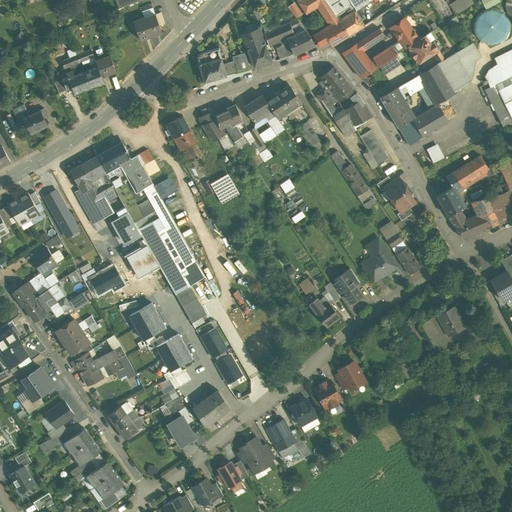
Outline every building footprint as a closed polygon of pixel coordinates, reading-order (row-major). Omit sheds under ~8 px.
[(115,0),(119,9),(141,0),(115,0)] [(299,0),(299,1),(306,12),(319,4),(324,0),(299,0)] [(328,5),(324,0),(319,4),(330,21),(336,17),(335,16),(328,5)] [(343,11),(335,0),(328,5),(335,16),(343,11)] [(456,14),(474,3),(472,0),(456,0),(450,4),(456,14)] [(479,0),(484,8),(498,0),(479,0)] [(292,17),(300,14),(295,1),(287,4),(292,17)] [(257,9),(252,12),(257,21),(262,18),(257,9)] [(495,45),(501,42),(505,38),(509,33),(510,27),(508,21),(505,15),(500,11),(494,9),(488,9),(482,12),(478,16),(475,21),(474,27),(475,33),(478,39),(483,43),(489,45),(495,45)] [(90,14),(92,19),(103,15),(101,10),(90,14)] [(354,11),(339,21),(348,36),(364,26),(354,11)] [(160,12),(155,14),(159,26),(164,24),(160,12)] [(155,14),(144,18),(150,36),(161,32),(159,26),(155,14)] [(150,36),(144,18),(133,22),(137,31),(140,40),(150,36)] [(298,19),(290,23),(292,29),(301,24),(298,19)] [(410,31),(402,19),(394,25),(393,32),(398,39),(400,37),(407,46),(419,38),(414,30),(410,31)] [(339,21),(322,31),(328,41),(331,45),(348,36),(339,21)] [(267,23),(262,25),(265,32),(271,30),(267,23)] [(290,23),(276,28),(280,40),(294,34),(292,29),(290,23)] [(383,26),(362,40),(367,47),(387,33),(383,26)] [(265,32),(261,34),(266,46),(280,40),(276,28),(271,30),(265,32)] [(259,29),(242,36),(244,42),(245,42),(248,49),(247,49),(254,68),(263,64),(265,65),(269,64),(270,62),(271,61),(271,59),(274,57),(271,50),(268,52),(266,46),(261,34),(259,29)] [(305,30),(287,39),(289,43),(294,54),(303,51),(315,45),(311,37),(305,30)] [(322,31),(314,37),(320,46),(328,41),(322,31)] [(430,31),(425,34),(430,41),(432,40),(435,39),(430,31)] [(430,41),(425,34),(419,38),(407,46),(407,47),(411,53),(409,53),(412,57),(413,56),(417,62),(432,53),(438,49),(432,40),(430,41)] [(398,39),(397,42),(391,46),(396,54),(407,47),(407,46),(400,37),(398,39)] [(362,40),(343,54),(350,64),(363,54),(361,51),(367,47),(362,40)] [(472,42),(443,58),(471,61),(481,56),(472,42)] [(289,43),(282,45),(286,57),(294,54),(289,43)] [(282,45),(276,48),(280,60),(286,57),(282,45)] [(391,46),(372,58),(378,66),(396,54),(391,46)] [(511,48),(494,57),(497,63),(505,78),(511,74),(511,48)] [(84,52),(76,55),(79,62),(93,57),(90,49),(84,52)] [(218,49),(197,55),(204,82),(226,76),(222,64),(218,49)] [(438,49),(432,53),(438,61),(443,58),(438,49)] [(244,53),(232,57),(233,61),(235,61),(238,72),(250,69),(244,53)] [(363,54),(350,64),(360,78),(373,69),(363,54)] [(61,61),(64,68),(79,62),(76,55),(61,61)] [(116,71),(110,55),(94,60),(97,66),(101,76),(116,71)] [(379,67),(383,73),(399,63),(394,56),(379,67)] [(438,61),(436,62),(452,90),(468,80),(468,78),(457,60),(443,58),(438,61)] [(468,63),(471,61),(457,60),(468,78),(470,76),(468,72),(471,69),(468,63)] [(233,61),(222,64),(226,76),(238,72),(235,61),(233,61)] [(67,76),(67,77),(82,71),(79,62),(64,68),(67,76)] [(436,62),(418,72),(425,84),(436,102),(453,92),(452,90),(436,62)] [(497,63),(488,69),(484,76),(487,82),(489,86),(505,78),(497,63)] [(97,66),(82,71),(88,87),(103,81),(101,76),(97,66)] [(343,77),(334,67),(319,78),(322,81),(328,88),(343,77)] [(88,87),(82,71),(67,77),(71,85),(74,93),(88,87)] [(418,72),(403,81),(407,89),(411,87),(413,91),(425,84),(418,72)] [(489,86),(485,88),(492,103),(495,108),(503,124),(511,119),(511,74),(505,78),(489,86)] [(71,85),(67,77),(67,76),(62,78),(66,87),(71,85)] [(343,77),(328,88),(332,93),(334,95),(349,85),(349,84),(343,77)] [(66,87),(62,78),(54,82),(59,93),(67,89),(66,87)] [(328,88),(322,81),(319,84),(322,88),(323,88),(330,95),(332,93),(328,88)] [(492,103),(485,88),(489,86),(487,82),(479,86),(484,96),(489,105),(490,105),(490,104),(492,103)] [(349,85),(334,95),(336,98),(338,101),(353,91),(349,85)] [(289,86),(266,101),(270,108),(275,114),(278,118),(300,103),(289,86)] [(394,87),(378,95),(397,125),(412,117),(394,87)] [(330,95),(323,88),(322,88),(315,94),(326,108),(334,103),(333,101),(336,98),(334,95),(332,93),(330,95)] [(353,104),(344,110),(350,120),(354,126),(371,116),(362,101),(356,92),(350,97),(353,104)] [(262,95),(244,107),(253,119),(263,112),(270,108),(266,101),(262,95)] [(29,115),(23,103),(12,109),(18,121),(23,119),(23,118),(29,115)] [(227,110),(214,116),(216,120),(220,127),(231,122),(232,125),(234,124),(242,121),(235,104),(226,108),(227,110)] [(438,105),(413,119),(416,125),(420,133),(446,119),(438,105)] [(29,115),(23,118),(23,119),(30,133),(31,132),(32,134),(38,131),(38,129),(47,125),(43,117),(46,115),(43,108),(29,115)] [(339,113),(332,117),(339,127),(350,120),(344,110),(339,113)] [(214,116),(212,111),(198,118),(202,124),(216,120),(214,116)] [(263,112),(253,119),(255,123),(266,116),(263,112)] [(278,118),(275,114),(268,118),(273,126),(271,128),(276,135),(285,129),(278,118)] [(182,117),(167,124),(174,137),(189,130),(182,117)] [(216,120),(202,124),(212,141),(215,140),(219,137),(228,132),(224,126),(220,128),(220,127),(216,120)] [(350,120),(339,127),(345,136),(356,130),(354,126),(350,120)] [(307,121),(298,127),(310,147),(320,141),(307,121)] [(231,122),(220,127),(220,128),(224,126),(228,132),(234,141),(241,137),(242,136),(234,124),(232,125),(231,122)] [(416,125),(401,133),(407,143),(421,135),(420,133),(416,125)] [(255,128),(248,132),(255,140),(261,136),(260,135),(255,128)] [(271,128),(260,135),(261,136),(265,143),(276,135),(271,128)] [(382,147),(372,129),(360,136),(371,153),(382,147)] [(189,130),(174,137),(177,143),(192,135),(189,130)] [(228,132),(219,137),(221,140),(227,151),(236,145),(234,141),(228,132)] [(261,136),(255,140),(248,132),(243,135),(248,143),(252,140),(261,153),(269,149),(265,143),(261,136)] [(192,135),(177,143),(181,150),(196,141),(192,135)] [(249,147),(241,137),(234,141),(236,145),(237,144),(241,150),(248,161),(252,159),(257,156),(251,146),(249,147)] [(196,141),(181,150),(188,163),(203,155),(196,141)] [(121,142),(97,156),(105,171),(113,166),(119,163),(121,166),(131,160),(130,158),(121,142)] [(436,143),(425,147),(431,161),(442,157),(436,143)] [(236,145),(227,151),(231,156),(241,150),(237,144),(236,145)] [(0,146),(0,165),(9,161),(2,146),(0,146)] [(382,147),(371,153),(378,164),(389,158),(382,147)] [(147,149),(136,155),(142,166),(153,160),(147,149)] [(142,166),(136,155),(130,158),(131,160),(121,166),(128,179),(120,184),(124,191),(133,206),(127,209),(130,214),(133,220),(139,230),(153,222),(158,231),(165,227),(160,218),(169,213),(142,166)] [(97,156),(71,170),(82,189),(76,192),(79,197),(86,193),(85,191),(88,190),(98,184),(98,183),(100,182),(96,176),(102,172),(105,171),(97,156)] [(479,156),(453,173),(462,186),(484,172),(483,169),(487,167),(479,156)] [(341,157),(334,162),(340,171),(342,170),(347,166),(341,157)] [(510,165),(507,159),(497,162),(509,190),(511,188),(511,171),(509,165),(510,165)] [(487,167),(483,169),(484,172),(493,191),(495,196),(503,192),(509,190),(497,162),(487,167)] [(366,188),(350,164),(347,166),(342,170),(357,194),(362,190),(366,188)] [(113,166),(105,171),(109,177),(115,174),(117,173),(113,166)] [(109,177),(105,171),(102,172),(101,178),(108,191),(109,191),(114,187),(109,177)] [(102,172),(96,176),(100,182),(98,183),(98,184),(88,190),(89,193),(100,187),(104,194),(105,193),(108,191),(101,178),(102,172)] [(462,186),(453,173),(446,177),(452,186),(456,192),(463,188),(462,186)] [(120,184),(115,174),(109,177),(114,187),(118,194),(124,191),(120,184)] [(229,175),(212,185),(216,192),(218,190),(224,201),(238,192),(229,175)] [(388,176),(377,184),(381,190),(384,188),(392,182),(388,176)] [(287,197),(296,191),(287,177),(278,184),(287,197)] [(403,184),(399,178),(392,182),(384,188),(392,200),(409,189),(406,185),(403,184)] [(210,195),(216,192),(212,185),(209,180),(203,183),(210,195)] [(452,186),(437,196),(448,216),(457,210),(464,206),(456,192),(452,186)] [(100,187),(89,193),(94,200),(99,198),(104,195),(104,194),(100,187)] [(104,195),(99,198),(103,204),(108,201),(110,200),(119,195),(118,194),(114,187),(109,191),(113,196),(108,198),(105,193),(104,194),(104,195)] [(511,188),(509,190),(503,192),(508,202),(511,200),(511,188)] [(409,189),(392,200),(400,212),(401,213),(409,207),(415,202),(411,196),(411,193),(409,189)] [(76,227),(56,190),(44,197),(65,233),(76,227)] [(89,193),(88,190),(85,191),(86,193),(79,197),(84,206),(94,200),(89,193)] [(357,194),(356,195),(361,203),(368,198),(362,190),(357,194)] [(124,191),(118,194),(119,195),(127,209),(133,206),(124,191)] [(28,192),(18,198),(29,219),(40,214),(35,205),(29,195),(28,192)] [(34,192),(29,195),(35,205),(40,202),(34,192)] [(491,197),(489,198),(499,223),(511,217),(511,212),(508,202),(503,192),(495,196),(491,197)] [(488,197),(476,200),(472,202),(479,216),(484,228),(499,223),(489,198),(488,197)] [(29,219),(18,198),(7,204),(8,205),(14,216),(19,225),(29,219)] [(94,200),(84,206),(94,222),(114,212),(108,201),(103,204),(99,198),(94,200)] [(373,198),(362,205),(366,211),(377,203),(373,198)] [(14,216),(8,205),(3,208),(9,219),(14,216)] [(409,207),(401,213),(400,212),(397,214),(401,221),(413,213),(409,207)] [(9,219),(3,208),(0,209),(0,215),(6,227),(12,224),(9,219)] [(300,210),(289,217),(293,222),(304,216),(300,210)] [(457,210),(448,216),(455,226),(465,222),(457,210)] [(125,243),(140,234),(128,212),(128,213),(113,222),(125,243)] [(165,227),(158,231),(153,222),(139,230),(142,237),(148,246),(160,268),(175,294),(189,286),(205,277),(169,213),(160,218),(165,227)] [(0,235),(9,231),(6,227),(0,215),(0,235)] [(465,222),(455,226),(462,237),(484,228),(479,216),(465,222)] [(392,220),(379,229),(386,240),(397,233),(399,231),(392,220)] [(397,233),(386,240),(391,247),(402,240),(397,233)] [(58,234),(46,242),(49,248),(61,240),(58,234)] [(376,254),(362,263),(373,280),(382,275),(380,273),(394,263),(378,239),(369,244),(376,254)] [(402,240),(391,247),(396,254),(406,247),(402,240)] [(160,268),(148,246),(127,258),(139,280),(160,268)] [(406,247),(396,254),(410,274),(420,267),(406,247)] [(47,249),(31,259),(41,273),(48,269),(56,263),(47,249)] [(511,256),(511,255),(501,261),(507,271),(511,280),(511,256)] [(113,266),(97,275),(96,274),(89,278),(98,294),(122,281),(113,266)] [(41,273),(36,276),(30,281),(33,284),(39,294),(57,282),(48,269),(41,273)] [(81,276),(77,269),(73,271),(77,278),(81,276)] [(360,283),(350,269),(345,272),(355,286),(360,283)] [(511,280),(507,271),(491,280),(503,301),(511,295),(511,280)] [(355,286),(345,272),(335,279),(343,291),(351,302),(361,295),(355,286)] [(304,293),(313,287),(306,277),(297,283),(304,293)] [(30,281),(21,288),(26,295),(30,292),(28,288),(33,284),(30,281)] [(337,282),(332,285),(334,289),(338,294),(343,291),(337,282)] [(330,283),(324,287),(328,293),(334,289),(332,285),(330,283)] [(39,294),(33,284),(28,288),(30,292),(35,298),(40,295),(39,295),(39,294)] [(64,299),(54,286),(48,290),(57,302),(58,303),(64,299)] [(189,286),(175,294),(183,307),(197,299),(189,286)] [(30,292),(26,295),(21,288),(14,292),(24,305),(35,298),(30,292)] [(334,289),(328,293),(334,302),(340,298),(338,294),(334,289)] [(35,298),(44,312),(44,313),(47,318),(54,313),(54,312),(50,306),(57,302),(48,290),(40,295),(35,298)] [(83,293),(70,302),(75,310),(89,301),(83,293)] [(319,301),(316,297),(309,303),(316,312),(329,303),(324,297),(319,301)] [(44,312),(35,298),(24,305),(34,319),(44,313),(44,312)] [(64,299),(58,303),(57,302),(50,306),(54,312),(54,313),(56,316),(71,306),(65,298),(64,299)] [(197,299),(183,307),(185,311),(188,309),(194,321),(206,314),(197,299)] [(136,301),(119,305),(121,311),(137,307),(136,301)] [(130,315),(137,327),(159,315),(152,303),(130,315)] [(316,312),(316,313),(326,327),(339,317),(329,303),(316,312)] [(450,307),(437,315),(445,330),(448,335),(464,327),(456,310),(453,312),(450,307)] [(69,314),(54,324),(57,329),(72,319),(69,314)] [(166,327),(159,315),(137,327),(143,339),(153,334),(166,327)] [(445,330),(437,315),(421,324),(429,339),(445,330)] [(90,317),(84,321),(88,327),(94,323),(90,317)] [(57,329),(55,330),(63,342),(82,331),(74,318),(72,319),(57,329)] [(12,321),(2,327),(5,332),(11,329),(15,326),(12,321)] [(94,323),(88,327),(92,332),(98,328),(94,323)] [(214,328),(201,335),(214,357),(215,356),(225,350),(226,350),(214,328)] [(5,332),(0,335),(0,345),(5,352),(19,342),(11,329),(5,332)] [(445,330),(429,339),(438,355),(448,349),(449,350),(451,349),(451,348),(454,346),(448,336),(448,335),(445,330)] [(82,331),(63,342),(71,355),(73,353),(88,344),(90,343),(82,331)] [(156,340),(153,334),(143,339),(138,343),(141,348),(147,345),(156,340)] [(156,347),(163,358),(185,346),(179,334),(165,342),(156,347)] [(156,340),(147,345),(150,350),(156,347),(165,342),(162,336),(156,340)] [(5,352),(0,355),(8,368),(10,367),(11,368),(18,363),(29,356),(19,342),(5,352)] [(88,344),(73,353),(76,359),(88,351),(91,349),(88,344)] [(193,358),(185,346),(163,358),(170,371),(179,366),(193,358)] [(121,347),(94,361),(97,368),(104,365),(113,360),(119,357),(125,354),(121,347)] [(215,356),(217,361),(228,355),(225,350),(215,356)] [(76,359),(71,362),(73,368),(77,366),(83,375),(97,368),(94,361),(88,351),(76,359)] [(125,354),(119,357),(124,368),(118,370),(114,372),(118,380),(135,371),(125,354)] [(228,383),(241,376),(229,354),(228,355),(217,361),(216,361),(228,383)] [(119,357),(113,360),(118,370),(124,368),(119,357)] [(113,360),(104,365),(105,368),(109,375),(114,372),(118,370),(113,360)] [(354,361),(339,369),(340,371),(349,387),(350,389),(365,381),(354,361)] [(18,363),(11,368),(10,367),(8,368),(6,370),(9,375),(21,367),(18,363)] [(97,368),(83,375),(88,385),(104,378),(101,371),(105,368),(104,365),(97,368)] [(170,371),(164,374),(167,379),(169,378),(182,371),(179,366),(170,371)] [(40,368),(20,382),(30,396),(33,400),(39,396),(54,385),(40,367),(40,368)] [(184,370),(182,371),(169,378),(174,388),(175,389),(191,380),(185,369),(184,370)] [(349,387),(340,371),(334,375),(343,390),(349,387)] [(168,391),(174,388),(169,378),(167,379),(157,384),(160,391),(167,388),(168,391)] [(330,380),(325,383),(325,381),(319,384),(320,386),(314,389),(325,408),(329,406),(330,407),(336,404),(335,402),(341,399),(330,380)] [(161,395),(166,404),(180,397),(175,389),(174,388),(168,391),(161,395)] [(218,390),(192,408),(205,425),(230,407),(218,390)] [(30,396),(21,402),(29,413),(44,402),(39,396),(33,400),(30,396)] [(180,397),(166,404),(171,412),(178,408),(179,410),(185,406),(180,397)] [(312,409),(306,399),(291,407),(300,425),(316,417),(316,416),(312,409)] [(74,417),(64,401),(46,414),(56,429),(64,424),(74,417)] [(120,406),(108,415),(114,423),(126,414),(120,406)] [(325,420),(317,406),(312,409),(316,416),(316,417),(319,423),(325,420)] [(185,407),(178,411),(181,417),(182,417),(186,424),(192,420),(185,407)] [(139,417),(134,409),(126,414),(131,422),(137,418),(139,417)] [(126,414),(114,423),(119,431),(131,422),(126,414)] [(144,425),(139,417),(137,418),(131,422),(137,430),(144,425)] [(181,417),(169,424),(181,445),(193,437),(186,424),(182,417),(181,417)] [(284,419),(269,427),(275,440),(273,441),(278,451),(294,443),(296,442),(292,435),(284,419)] [(131,422),(119,431),(124,439),(137,430),(131,422)] [(0,450),(12,443),(0,423),(0,450)] [(56,429),(48,434),(52,440),(65,432),(68,430),(64,424),(56,429)] [(70,438),(65,441),(65,442),(63,443),(71,454),(92,439),(84,428),(70,438)] [(52,440),(39,446),(45,455),(63,443),(65,442),(65,441),(70,438),(65,432),(52,440)] [(297,432),(292,435),(296,442),(294,443),(296,446),(303,442),(297,432)] [(256,437),(247,442),(248,443),(240,448),(247,461),(254,473),(271,463),(270,461),(264,450),(256,437)] [(92,439),(71,454),(79,465),(81,463),(81,464),(90,458),(100,451),(92,439)] [(269,447),(264,450),(270,461),(275,458),(269,447)] [(247,461),(241,451),(236,454),(240,460),(242,464),(247,461)] [(25,452),(15,458),(18,464),(29,458),(25,452)] [(6,461),(10,468),(17,464),(14,457),(6,461)] [(29,458),(18,464),(21,469),(27,466),(31,463),(29,458)] [(90,458),(81,464),(81,463),(79,465),(83,470),(94,462),(90,458)] [(97,467),(88,474),(89,474),(87,476),(94,487),(116,472),(107,460),(97,467)] [(230,461),(228,463),(226,460),(219,464),(221,467),(218,468),(221,473),(218,475),(224,484),(226,483),(229,488),(231,486),(233,490),(241,485),(239,482),(241,481),(241,480),(238,475),(240,473),(236,466),(234,467),(232,465),(230,461)] [(242,464),(240,460),(232,465),(234,467),(236,466),(240,473),(245,470),(242,464)] [(94,462),(83,470),(87,476),(89,474),(88,474),(97,467),(94,462)] [(68,471),(77,480),(85,474),(76,464),(68,471)] [(146,473),(156,474),(157,466),(147,464),(146,473)] [(37,483),(27,466),(21,469),(14,473),(9,476),(19,494),(37,483)] [(240,473),(238,475),(241,480),(248,475),(245,470),(240,473)] [(116,472),(94,487),(102,498),(104,496),(105,497),(114,490),(124,483),(116,472)] [(207,478),(195,485),(194,489),(198,497),(197,502),(212,506),(214,500),(218,498),(211,485),(207,478)] [(216,482),(211,485),(218,498),(223,495),(216,482)] [(114,490),(105,497),(104,496),(102,498),(100,499),(106,508),(119,498),(114,490)] [(194,509),(186,494),(180,497),(188,511),(194,509)] [(34,504),(39,511),(46,508),(54,503),(49,495),(34,504)] [(180,496),(163,506),(166,511),(188,511),(180,497),(180,496)] [(224,503),(216,507),(218,511),(221,511),(227,509),(224,503)]
